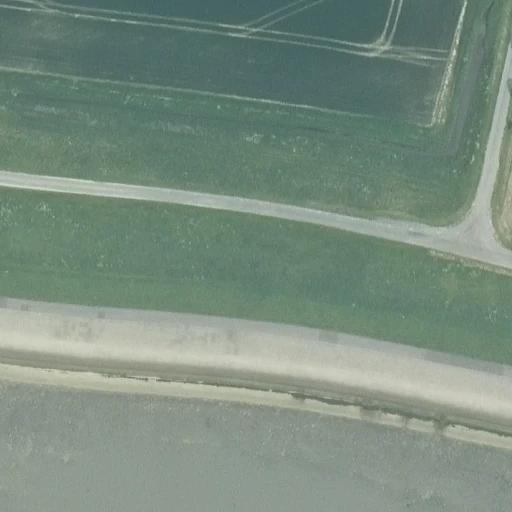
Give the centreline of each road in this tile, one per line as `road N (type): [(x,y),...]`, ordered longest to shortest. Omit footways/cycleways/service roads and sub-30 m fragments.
road 1 (unclassified): [(478,254),(255,208),(0,183)]
road 2 (unclassified): [(478,254),(511,44)]
